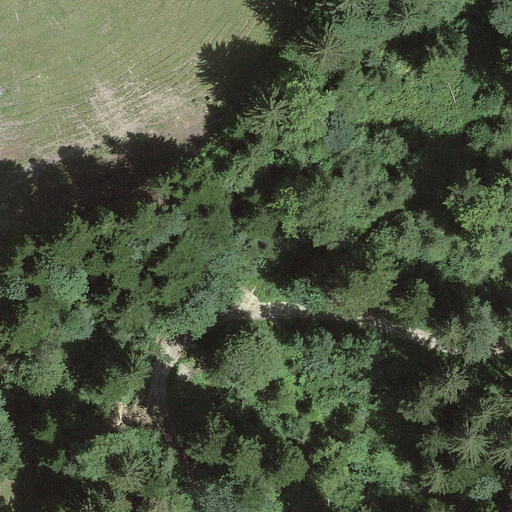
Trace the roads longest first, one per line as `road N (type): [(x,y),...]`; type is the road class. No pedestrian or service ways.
road 1 (track): [(511,347),(466,351),(321,313),(236,315),(190,333),(171,352),(158,394),(215,511)]
road 2 (track): [(236,315),(274,268),(410,204),(445,137),(489,0)]
